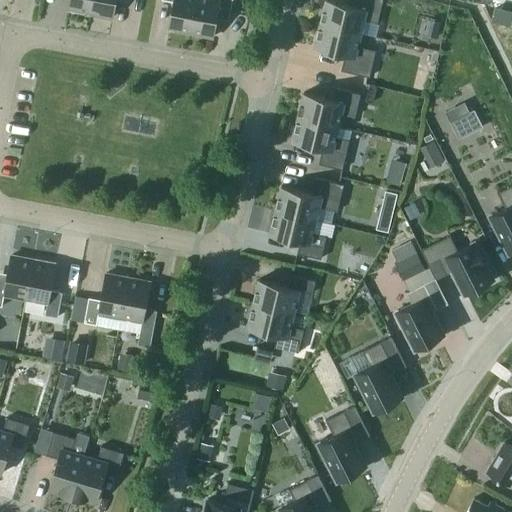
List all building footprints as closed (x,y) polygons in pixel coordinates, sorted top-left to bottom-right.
[(71,0),(69,9),(91,14),(93,0),(71,0)] [(93,0),(91,14),(113,18),(116,0),(93,0)] [(192,33),(198,0),(164,0),(175,2),(170,29),(192,33)] [(198,0),(192,33),(214,37),(219,10),(231,13),(233,0),(198,0)] [(379,24),(384,0),(359,0),(358,7),(329,0),(327,0),(322,24),(362,33),(365,20),(379,24)] [(370,77),(377,51),(359,46),(362,33),(322,24),(316,48),(346,55),(342,70),(370,77)] [(356,116),(362,93),(338,88),(335,99),(305,93),(299,117),(339,127),(343,113),(356,116)] [(450,121),(460,139),(484,126),(475,109),(450,121)] [(320,164),(344,170),(351,140),(337,137),(339,127),(299,117),(294,141),(324,148),(320,164)] [(338,212),(345,185),(316,178),(313,193),(283,186),(277,210),(317,220),(320,207),(338,212)] [(511,186),(499,193),(507,208),(492,215),(511,254),(511,186)] [(382,208),(394,211),(398,192),(387,189),(382,208)] [(311,244),(317,220),(277,210),(271,234),(301,242),(298,253),(322,259),(325,247),(311,244)] [(438,280),(450,304),(438,280),(456,271),(468,295),(494,282),(487,267),(489,266),(478,244),(476,245),(475,243),(459,251),(452,237),(453,236),(452,235),(423,250),(437,278),(438,280)] [(392,250),(397,261),(417,251),(411,240),(392,250)] [(396,261),(405,281),(426,270),(417,251),(397,261),(396,261)] [(27,299),(34,260),(12,255),(7,282),(0,280),(0,306),(3,307),(5,295),(27,299)] [(34,260),(27,299),(48,304),(46,315),(59,318),(63,293),(51,291),(56,264),(34,260)] [(121,318),(129,278),(107,274),(102,300),(90,298),(85,323),(97,325),(100,313),(121,318)] [(254,304),(294,313),(300,289),(314,293),(317,281),(293,275),(290,287),(260,280),(254,304)] [(129,278),(121,318),(143,322),(139,345),(151,348),(158,311),(146,309),(151,282),(129,278)] [(432,313),(450,304),(438,280),(437,278),(408,293),(413,304),(398,311),(418,350),(445,337),(432,313)] [(291,326),(294,313),(254,304),(249,328),(279,335),(276,347),(300,352),(305,329),(291,326)] [(43,356),(63,359),(66,340),(47,336),(43,356)] [(356,373),(376,413),(403,399),(390,375),(408,366),(393,336),(364,351),(372,365),(356,373)] [(85,365),(89,344),(71,341),(67,361),(85,365)] [(134,355),(121,352),(118,368),(131,371),(134,355)] [(283,391),(287,375),(270,371),(266,387),(283,391)] [(71,391),(75,376),(61,373),(57,387),(71,391)] [(153,388),(141,386),(139,401),(151,403),(153,388)] [(320,442),(340,482),(366,468),(354,444),(371,435),(356,405),(327,420),(334,435),(320,442)] [(0,427),(0,473),(3,475),(12,445),(23,448),(30,424),(7,417),(4,428),(0,427)] [(291,428),(285,417),(273,423),(279,435),(291,428)] [(73,495),(86,453),(73,449),(77,438),(54,431),(47,455),(58,458),(49,488),(73,495)] [(199,458),(211,461),(214,445),(202,442),(199,458)] [(510,486),(511,483),(511,446),(506,443),(488,473),(510,486)] [(86,453),(73,495),(98,502),(107,473),(117,476),(124,453),(101,446),(98,457),(86,453)] [(316,511),(315,509),(332,500),(319,474),(290,489),(295,500),(281,507),(283,511),(316,511)] [(249,511),(255,489),(229,483),(224,502),(210,499),(209,501),(207,501),(204,511),(249,511)] [(475,499),(468,511),(511,511),(491,502),(489,505),(475,499)]
